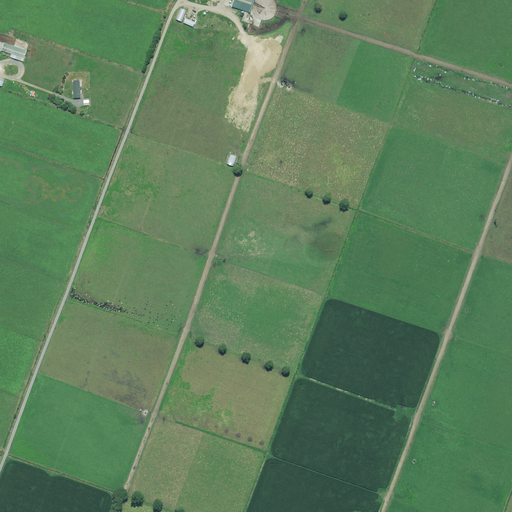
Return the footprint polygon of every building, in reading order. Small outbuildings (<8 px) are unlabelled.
[(254,0),(234,0),(232,7),(250,13),(254,0)] [(187,11),(181,9),(176,20),(183,22),(187,11)] [(195,22),(186,19),(184,23),(193,27),(195,22)] [(0,42),(0,50),(2,51),(11,54),(10,57),(24,62),(27,51),(5,43),(4,44),(0,42)] [(81,89),(83,89),(83,87),(81,87),(81,82),(74,82),(74,98),(81,98),(81,89)] [(237,157),(231,155),(227,164),(233,166),(237,157)]
